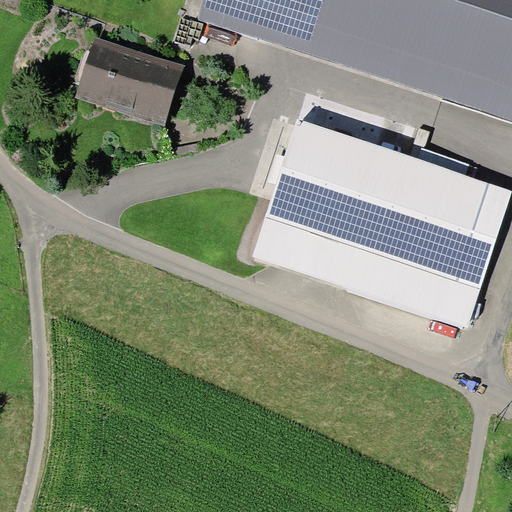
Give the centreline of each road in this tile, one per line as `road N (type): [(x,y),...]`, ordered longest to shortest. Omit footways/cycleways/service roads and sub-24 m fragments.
road 1 (track): [(34,208),(43,429),(26,511)]
road 2 (track): [(482,388),(466,511)]
